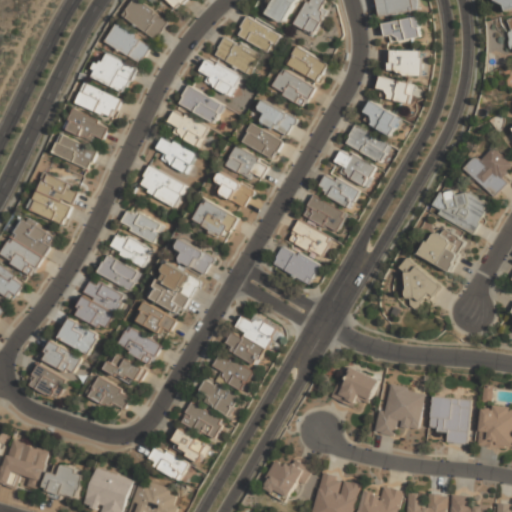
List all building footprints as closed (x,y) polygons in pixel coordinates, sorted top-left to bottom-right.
[(170,22),(139,0),(135,0),(124,16),(157,40),(170,22)] [(154,0),(156,1),(157,0),(167,0),(178,11),(189,0),(154,0)] [(299,0),(276,0),(268,14),(286,24),(299,0)] [(314,34),(331,0),(309,0),(297,25),(314,34)] [(420,11),(418,0),(379,0),(382,16),(420,11)] [(282,36),(249,16),(238,34),(271,53),(282,36)] [(385,22),(387,43),(423,38),(420,18),(385,22)] [(153,45),(119,23),(107,42),(142,64),(153,45)] [(217,56),(253,74),(263,55),(227,36),(217,56)] [(287,64),(320,81),(329,64),(297,46),(287,64)] [(386,74),(426,74),(426,51),(386,51),(386,74)] [(138,69),(105,52),(92,76),(125,93),(138,69)] [(242,77),(210,57),(198,76),(231,96),(242,77)] [(307,106),(317,86),(283,69),(273,89),(307,106)] [(379,87),(388,89),(386,98),(411,105),(417,85),(382,76),(379,87)] [(78,102),(115,119),(124,100),(88,83),(78,102)] [(181,104),(216,123),(225,105),(190,86),(181,104)] [(257,117),(289,136),(299,119),(267,101),(257,117)] [(363,120),(394,136),(404,118),(372,101),(363,120)] [(66,128),(102,144),(111,125),(76,108),(66,128)] [(166,127),(199,148),(211,129),(178,108),(166,127)] [(243,140),(274,159),(285,142),(254,123),(243,140)] [(347,144),(383,163),(392,145),(357,126),(347,144)] [(54,153),(91,169),(99,151),(63,134),(54,153)] [(198,155),(166,135),(157,149),(165,154),(163,159),(187,173),(198,155)] [(228,165),(261,183),(272,163),(238,146),(228,165)] [(498,197),(511,179),(505,174),(511,165),(511,161),(495,148),(484,161),(477,155),(465,170),(498,197)] [(337,161),(345,165),(341,173),(368,187),(379,168),(343,149),(337,161)] [(176,208),(189,187),(152,165),(140,186),(176,208)] [(82,186),(44,172),(30,210),(67,224),(82,186)] [(257,191),(224,172),(215,189),(248,207),(257,191)] [(319,193),(354,206),(361,188),(326,174),(319,193)] [(478,234),(491,206),(454,188),(440,215),(478,234)] [(350,215),(316,195),(304,216),(337,235),(350,215)] [(240,217),(207,199),(193,224),(226,243),(240,217)] [(164,226),(131,206),(121,224),(153,244),(164,226)] [(1,258),(35,277),(58,236),(24,217),(1,258)] [(323,259),(334,239),(301,220),(290,239),(323,259)] [(467,245),(436,228),(422,255),(453,272),(467,245)] [(153,249),(119,231),(109,249),(143,268),(153,249)] [(206,275),(216,258),(184,239),(175,256),(206,275)] [(321,262),(283,247),(275,267),(313,282),(321,262)] [(142,272),(107,254),(97,273),(132,291),(142,272)] [(442,285),(411,257),(402,267),(409,273),(403,280),(411,287),(406,293),(413,300),(410,303),(419,311),(442,285)] [(0,295),(12,304),(27,282),(0,262),(0,295)] [(184,315),(202,279),(167,262),(149,298),(184,315)] [(74,314),(108,331),(126,294),(92,278),(74,314)] [(179,320),(146,302),(136,321),(169,338),(179,320)] [(260,366),(280,327),(256,315),(253,320),(243,315),(236,330),(235,329),(225,348),(260,366)] [(101,335),(71,318),(60,338),(90,354),(101,335)] [(164,345),(131,326),(120,346),(153,364),(164,345)] [(43,358),(74,376),(84,358),(53,340),(43,358)] [(148,369),(116,352),(107,370),(139,386),(148,369)] [(256,372),(222,353),(215,365),(224,370),(219,378),(244,392),(256,372)] [(68,377),(36,363),(27,385),(59,398),(68,377)] [(382,379),(353,367),(349,378),(342,375),(333,398),(358,408),(362,398),(372,403),(382,379)] [(90,394),(123,414),(134,396),(101,376),(90,394)] [(230,416),(242,397),(209,378),(197,397),(230,416)] [(428,391),(392,384),(388,404),(382,403),(376,433),(397,436),(398,427),(421,431),(428,391)] [(449,443),(470,445),(474,400),(434,396),(431,431),(450,432),(449,443)] [(182,422),(216,440),(227,420),(193,402),(182,422)] [(479,446),(511,449),(511,406),(484,403),(479,446)] [(211,446),(181,428),(171,445),(201,463),(211,446)] [(21,487),(40,492),(51,450),(13,440),(1,483),(20,489),(21,487)] [(149,469),(184,478),(189,458),(154,450),(149,469)] [(291,500),(299,484),(306,488),(315,469),(293,459),(289,467),(277,461),(264,487),(291,500)] [(51,471),(45,491),(78,502),(88,472),(64,464),(61,474),(51,471)] [(124,511),(134,479),(97,468),(86,504),(102,508),(100,511),(124,511)] [(313,511),(355,511),(363,483),(324,472),(313,511)] [(174,489),(140,479),(130,511),(178,511),(182,500),(172,497),(174,489)] [(364,491),(358,511),(400,511),(406,491),(386,486),(383,496),(364,491)] [(449,511),(450,494),(409,492),(408,511),(449,511)] [(474,496),(453,495),(452,511),(492,511),(493,507),(473,506),(474,496)] [(511,511),(511,503),(498,503),(497,511),(511,511)]
